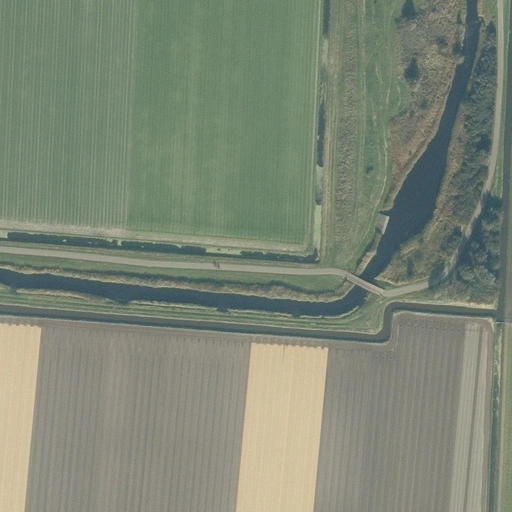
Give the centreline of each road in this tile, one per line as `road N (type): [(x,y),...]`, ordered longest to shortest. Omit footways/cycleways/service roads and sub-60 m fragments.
road 1 (track): [(0,319),(376,347),(392,342),(399,314),(482,318),(490,323),(481,511)]
road 2 (unknown): [(356,0),(363,110),(340,272)]
